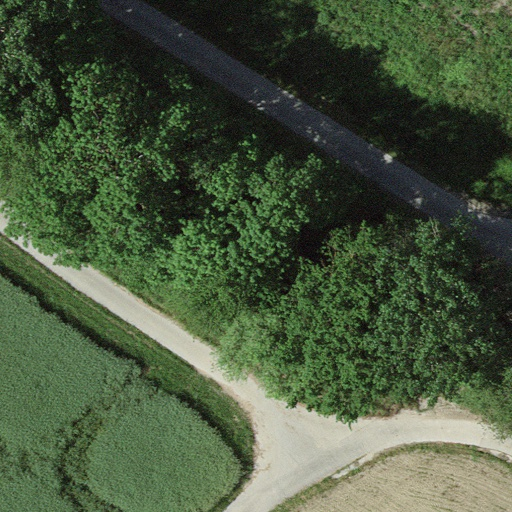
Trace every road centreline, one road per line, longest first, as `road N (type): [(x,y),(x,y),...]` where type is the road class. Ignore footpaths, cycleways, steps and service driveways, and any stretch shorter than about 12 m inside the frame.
road 1 (track): [(0,214),(83,278),(348,450),(246,511)]
road 2 (track): [(109,0),(460,222),(511,237)]
road 3 (track): [(348,450),(420,427),(511,444)]
